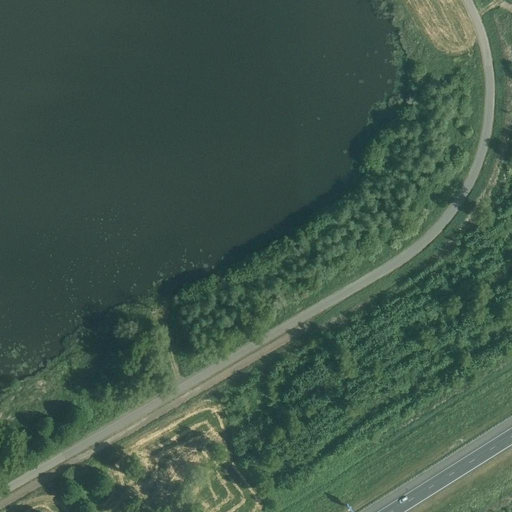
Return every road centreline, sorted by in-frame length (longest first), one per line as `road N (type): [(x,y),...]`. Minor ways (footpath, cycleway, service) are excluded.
road 1 (tertiary): [(0,494),(386,269),(434,231),(474,169),(488,115),(486,57),(466,0)]
road 2 (motorway): [(511,424),(374,511)]
